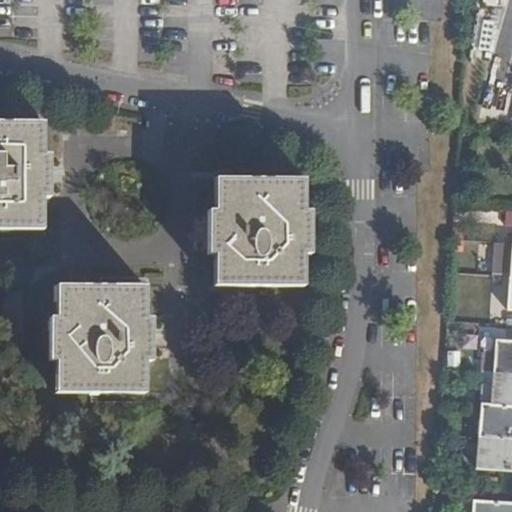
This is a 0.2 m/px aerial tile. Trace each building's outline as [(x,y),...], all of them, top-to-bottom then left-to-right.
[(482,0),(480,46),(503,48),(506,0),(482,0)] [(43,157),(43,123),(0,123),(0,229),(42,230),(42,201),(48,201),(48,171),(49,157),(43,157)] [(304,215),(305,183),(214,183),(214,213),(208,213),(207,235),(206,255),(214,256),(213,287),(303,288),(305,257),(310,258),(311,215),(304,215)] [(511,259),(511,256),(511,246),(498,245),(496,258),(511,259)] [(145,287),(55,286),(56,319),(49,319),(49,361),(55,362),(54,393),(144,395),(145,364),(151,363),(152,346),(153,319),(147,319),(145,287)] [(494,376),(496,344),(486,344),(484,376),(494,376)] [(511,345),(496,344),(494,376),(511,377),(511,345)] [(511,377),(494,376),(493,390),(491,407),(511,408),(511,377)] [(491,407),(493,390),(482,390),(481,406),(491,407)] [(511,442),(511,408),(491,407),(481,406),(479,440),(511,442)] [(511,474),(511,442),(479,440),(477,472),(511,474)]
